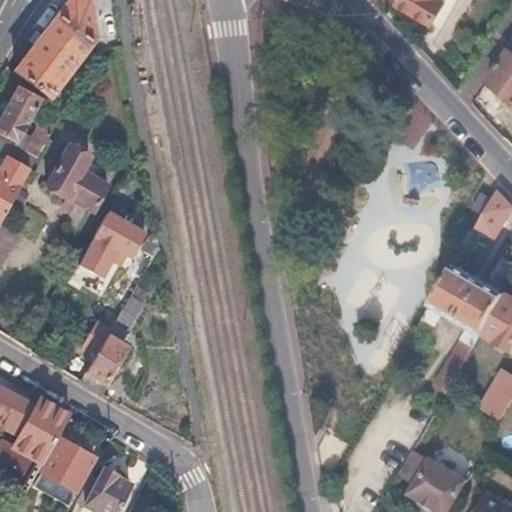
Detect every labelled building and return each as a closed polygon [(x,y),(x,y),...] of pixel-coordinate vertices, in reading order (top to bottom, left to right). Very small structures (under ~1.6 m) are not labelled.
[(87,0),(68,0),(32,48),(16,70),(37,86),(50,95),(95,37),(87,0)] [(398,0),(396,4),(432,25),(445,2),(442,0),(398,0)] [(511,54),(509,52),(487,84),(511,102),(511,54)] [(37,86),(16,70),(7,64),(0,76),(0,78),(18,89),(0,121),(0,135),(14,144),(39,98),(32,94),(37,86)] [(64,110),(52,104),(46,114),(58,120),(64,110)] [(58,120),(46,114),(25,149),(37,156),(58,120)] [(0,135),(0,152),(8,157),(0,170),(0,222),(1,221),(37,156),(25,149),(14,144),(0,135)] [(90,158),(70,146),(48,186),(92,213),(107,187),(82,173),(90,158)] [(492,199),(484,213),(475,227),(495,239),(511,210),(511,206),(497,191),(492,199)] [(484,213),(492,199),(481,193),(473,207),(484,213)] [(144,234),(107,213),(82,256),(93,263),(104,244),(130,259),(144,234)] [(0,263),(17,230),(1,221),(0,222),(0,263)] [(152,256),(143,252),(130,275),(138,280),(152,256)] [(505,295),(454,265),(430,305),(470,328),(438,383),(450,390),(483,335),(505,295)] [(144,301),(130,293),(82,378),(103,391),(136,333),(128,329),(136,315),(144,301)] [(511,299),(505,295),(483,335),(511,352),(511,349),(511,299)] [(511,400),(511,378),(502,373),(481,409),(500,421),(511,400)] [(33,407),(0,388),(0,427),(17,436),(10,449),(40,465),(67,416),(37,399),(33,407)] [(92,458),(58,440),(33,486),(67,505),(92,458)] [(421,455),(414,451),(400,475),(406,480),(421,455)] [(421,455),(406,480),(413,483),(407,494),(419,501),(416,505),(428,511),(429,511),(431,509),(436,511),(446,511),(465,481),(421,455)] [(118,479),(102,471),(84,506),(94,511),(115,511),(128,489),(116,484),(118,479)] [(511,511),(511,507),(477,488),(462,511),(511,511)]
